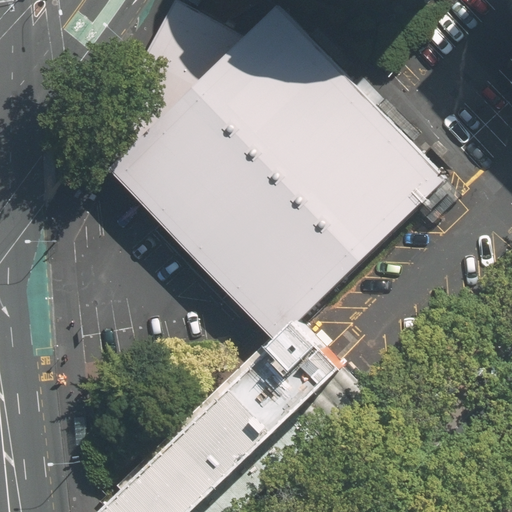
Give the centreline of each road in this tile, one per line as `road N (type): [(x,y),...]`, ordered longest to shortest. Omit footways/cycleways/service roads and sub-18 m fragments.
road 1 (tertiary): [(364,511),(511,371)]
road 2 (tertiary): [(0,108),(80,0)]
